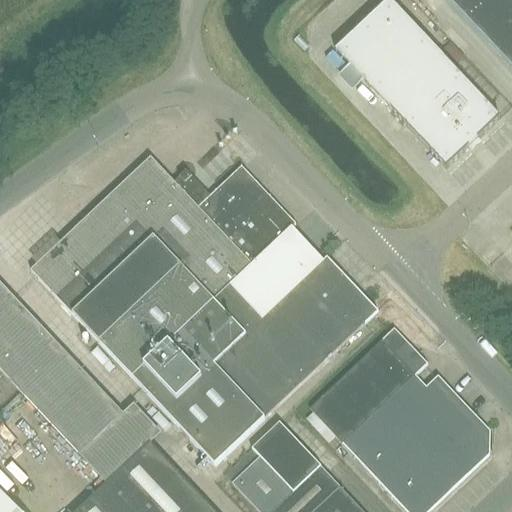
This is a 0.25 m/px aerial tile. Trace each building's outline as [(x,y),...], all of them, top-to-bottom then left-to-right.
[(511,0),(476,0),(461,14),(447,0),(446,1),(511,70),(511,0)] [(336,53),(364,83),(446,171),(501,120),(390,2),(336,53)] [(31,274),(141,390),(300,239),(292,231),(296,227),(257,186),(252,191),(237,174),(210,200),(202,191),(201,190),(199,189),(198,188),(197,188),(195,188),(194,188),(193,189),(191,189),(190,190),(186,185),(192,179),(186,173),(174,185),(151,161),(31,274)] [(324,264),(300,239),(141,390),(215,469),(378,315),(327,261),(324,264)] [(0,373),(78,457),(122,415),(0,285),(0,373)] [(310,410),(363,466),(406,511),(429,511),(489,456),(490,432),(438,377),(414,399),(403,388),(427,365),(395,331),(310,410)] [(122,415),(78,457),(76,458),(104,487),(77,511),(214,511),(151,445),(159,436),(133,407),(122,415)] [(253,448),(261,457),(233,483),(259,511),(363,511),(320,465),(279,421),(253,448)] [(0,511),(18,511),(0,492),(0,511)]
